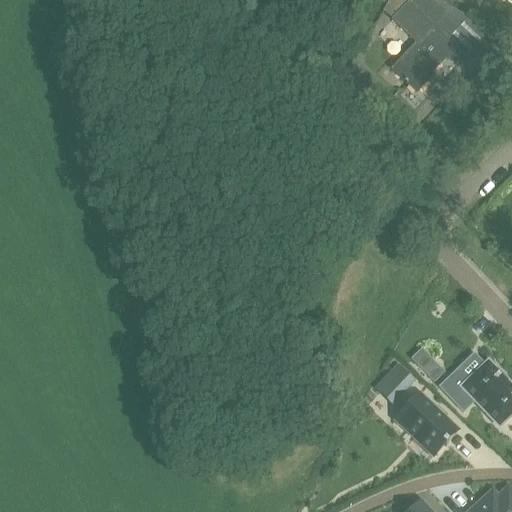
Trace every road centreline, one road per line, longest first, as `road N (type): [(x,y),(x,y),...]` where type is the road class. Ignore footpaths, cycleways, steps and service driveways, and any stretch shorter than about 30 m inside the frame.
road 1 (residential): [(424,233),(261,74),(261,55),(239,32)]
road 2 (residential): [(511,476),(421,485),(356,511)]
road 3 (residential): [(511,326),(424,233)]
road 4 (residential): [(424,233),(511,148)]
